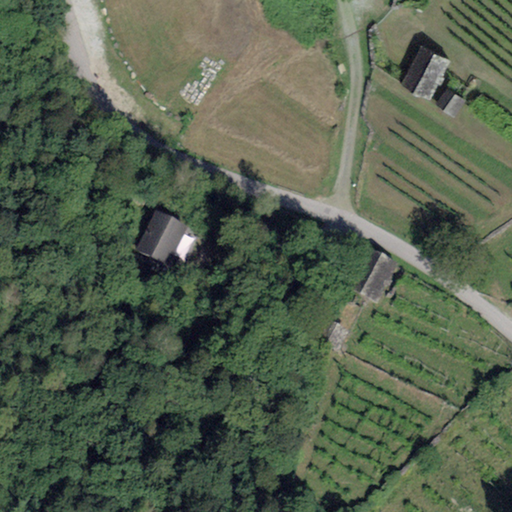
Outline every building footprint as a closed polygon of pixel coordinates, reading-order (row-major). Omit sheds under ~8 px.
[(430,101),(450,63),(420,47),(400,86),(430,101)] [(465,101),(447,89),(435,106),(453,118),(465,101)] [(188,226),(156,209),(135,250),(161,264),(167,252),(173,255),(188,226)] [(375,303),(397,263),(370,249),(348,288),(375,303)] [(349,330),(332,322),(321,344),(338,353),(349,330)]
